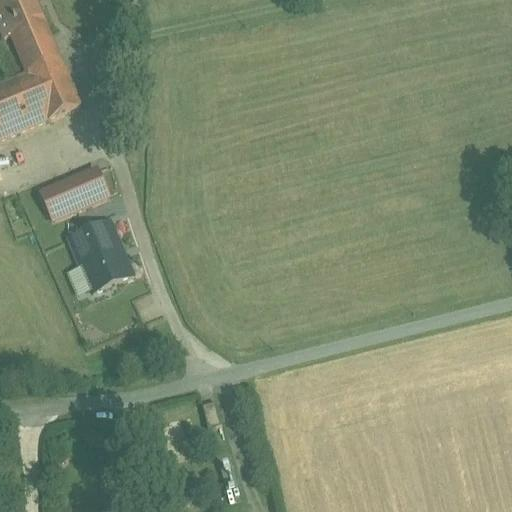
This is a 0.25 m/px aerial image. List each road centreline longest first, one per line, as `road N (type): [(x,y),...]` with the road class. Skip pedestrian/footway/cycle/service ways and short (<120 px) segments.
road 1 (unclassified): [(0,412),(511,312)]
road 2 (unknown): [(230,52),(511,18)]
road 3 (unknown): [(120,178),(0,209)]
